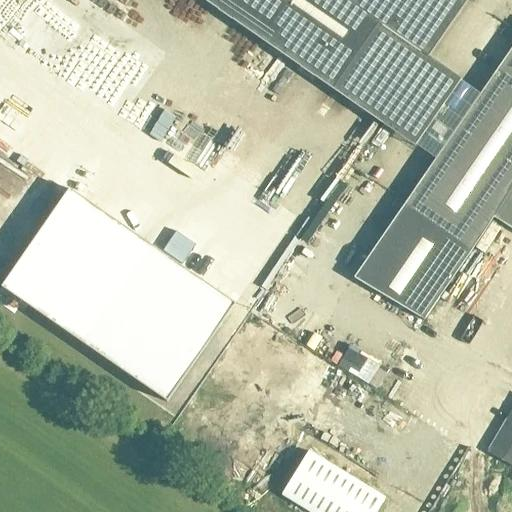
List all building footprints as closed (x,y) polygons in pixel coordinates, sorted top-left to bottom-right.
[(202,0),(381,123),(466,0),(202,0)] [(511,50),(354,278),(421,324),(484,231),(493,217),(511,186),(511,50)] [(3,285),(169,399),(238,301),(71,186),(3,285)] [(511,186),(493,217),(511,228),(511,186)] [(511,412),(489,453),(511,466),(511,412)] [(282,495),(310,511),(377,511),(386,498),(309,451),(282,495)]
